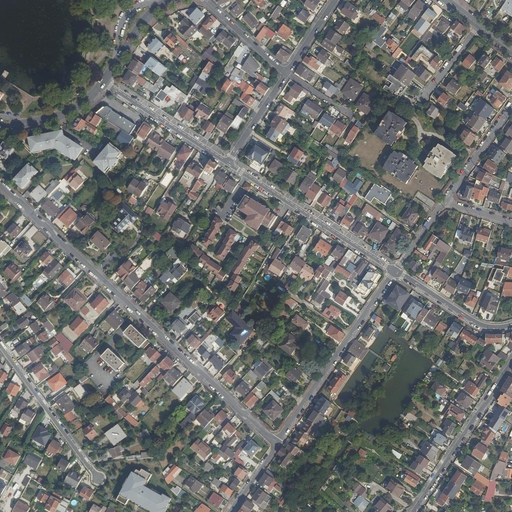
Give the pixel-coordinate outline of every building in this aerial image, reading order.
[(216,0),(217,1),(219,5),(219,6),(224,10),(227,7),(224,4),(228,2),(229,1),(230,1),(231,0),(216,0)] [(253,0),(261,9),(266,4),(263,0),(253,0)] [(319,2),(315,0),(307,0),(304,5),(313,11),(319,2)] [(511,0),(506,0),(506,1),(501,7),(508,12),(507,13),(511,16),(511,15),(511,0)] [(421,3),(418,1),(410,11),(418,17),(426,6),(422,3),(421,3)] [(357,10),(349,4),(342,13),(350,20),(357,10)] [(369,4),(363,11),(372,18),(375,14),(370,11),(369,12),(367,11),(371,6),(369,4)] [(238,5),(230,11),(237,17),(243,13),(238,5)] [(278,6),(277,7),(271,16),(276,19),(277,16),(279,18),(281,15),(279,14),(283,9),(278,5),(278,6)] [(429,9),(423,16),(420,21),(422,23),(424,19),(426,21),(429,17),(434,21),(438,16),(429,9)] [(198,10),(190,18),(197,24),(204,17),(205,16),(198,10)] [(305,23),(310,15),(303,10),(298,18),(305,23)] [(372,18),(379,23),(381,25),(385,20),(383,18),(381,19),(375,14),(372,18)] [(255,22),(249,15),(244,19),(252,28),(255,26),(253,23),(255,22)] [(203,26),(207,31),(217,20),(212,16),(208,21),(204,17),(197,24),(201,28),(203,26)] [(292,19),(302,26),(304,23),(294,16),(292,19)] [(179,32),(189,40),(199,30),(195,27),(186,18),(181,24),(184,26),(179,32)] [(338,21),(339,22),(334,29),(343,36),(350,26),(340,18),(338,21)] [(440,23),(437,21),(431,28),(438,34),(441,36),(451,24),(443,19),(440,23)] [(382,26),(380,28),(370,40),(376,44),(381,49),(381,48),(384,45),(386,42),(381,38),(387,30),(384,28),(388,23),(386,21),(382,26)] [(466,29),(457,21),(452,28),(461,35),(466,29)] [(292,31),(283,25),(284,24),(283,24),(281,22),(279,24),(281,25),(279,28),(282,30),(279,35),(286,40),(292,31)] [(433,26),(430,24),(422,33),(426,35),(433,26)] [(263,27),(260,33),(256,39),(259,42),(267,31),(263,27)] [(205,30),(202,33),(212,42),(216,38),(209,31),(208,33),(205,30)] [(228,35),(227,36),(222,31),(216,38),(221,43),(222,42),(226,45),(225,46),(229,50),(236,42),(228,35)] [(342,38),(331,31),(326,39),(337,46),(342,38)] [(174,32),(171,35),(178,41),(186,49),(188,46),(174,32)] [(432,35),(429,32),(424,38),(427,41),(432,35)] [(165,41),(172,48),(178,41),(171,35),(165,41)] [(146,47),(156,55),(165,46),(155,37),(146,47)] [(322,43),(321,45),(332,53),(337,46),(326,39),(323,43),(322,43)] [(390,50),(393,52),(398,46),(390,39),(387,43),(391,46),(390,47),(391,48),(390,50)] [(370,41),(366,46),(371,50),(376,44),(370,40),(370,41)] [(412,59),(416,62),(421,55),(423,54),(431,60),(435,55),(422,45),(412,59)] [(183,50),(178,46),(172,53),(177,57),(183,50)] [(337,46),(332,53),(335,55),(337,53),(341,55),(344,51),(337,46)] [(286,50),(282,47),(276,56),(282,62),(283,63),(284,63),(285,63),(286,63),(286,62),(290,56),(291,56),(293,53),(287,49),(286,50)] [(436,48),(434,50),(446,60),(448,58),(444,54),(447,50),(444,47),(441,52),(436,48)] [(402,50),(399,48),(392,57),(395,59),(402,50)] [(317,58),(322,61),(321,63),(328,68),(330,64),(326,61),(328,59),(325,57),(327,54),(322,51),(317,58)] [(399,57),(397,61),(403,65),(407,59),(403,55),(401,58),(399,57)] [(470,55),(463,63),(470,69),(476,61),(470,55)] [(149,63),(146,66),(160,77),(161,77),(167,69),(150,56),(146,61),(149,63)] [(251,57),(250,56),(241,69),(245,72),(248,67),(253,73),(259,68),(251,57)] [(484,56),(478,63),(485,69),(491,61),(484,56)] [(306,57),(303,61),(314,68),(316,64),(318,61),(311,57),(309,59),(306,57)] [(409,57),(407,59),(403,65),(405,67),(411,59),(409,57)] [(441,61),(437,57),(430,65),(436,69),(439,65),(440,65),(442,63),(440,62),(441,61)] [(491,66),(496,70),(495,70),(499,73),(505,65),(497,58),(491,66)] [(136,59),(129,70),(131,71),(138,76),(145,66),(136,59)] [(209,63),(208,64),(199,77),(199,78),(206,82),(210,76),(207,75),(213,66),(209,63)] [(307,74),(309,71),(300,65),(298,68),(299,68),(296,73),(309,82),(312,78),(307,74)] [(403,65),(394,78),(406,87),(415,74),(405,67),(403,65)] [(248,67),(245,72),(246,73),(256,80),(258,78),(253,73),(248,67)] [(421,67),(416,74),(425,81),(430,74),(421,67)] [(388,68),(385,71),(391,76),(393,77),(395,74),(388,68)] [(245,72),(241,69),(236,77),(240,79),(241,80),(242,78),(246,73),(245,72)] [(131,71),(124,81),(132,86),(136,81),(139,77),(138,76),(131,71)] [(511,87),(511,74),(508,71),(499,83),(509,91),(511,87)] [(459,72),(457,74),(454,78),(459,82),(460,83),(463,79),(462,78),(464,76),(459,72)] [(486,76),(482,73),(477,79),(481,82),(486,76)] [(416,76),(415,74),(406,87),(407,87),(407,88),(416,76)] [(220,86),(223,88),(222,90),(226,93),(231,84),(236,77),(232,75),(228,81),(225,85),(223,83),(220,86)] [(390,88),(386,86),(384,90),(386,91),(397,99),(402,93),(403,93),(407,87),(406,87),(394,78),(393,77),(391,76),(388,80),(393,84),(390,88)] [(139,77),(136,81),(155,93),(158,89),(139,77)] [(161,77),(160,77),(154,86),(158,89),(164,80),(161,77)] [(236,77),(231,84),(234,86),(240,79),(236,77)] [(200,86),(201,85),(209,91),(212,86),(206,82),(199,78),(195,83),(200,86)] [(241,80),(244,82),(251,87),(252,87),(253,85),(242,78),(241,80)] [(339,85),(335,83),(333,86),(340,91),(347,81),(343,78),(339,84),(339,85)] [(254,82),(259,85),(256,90),(260,93),(265,96),(269,88),(256,80),(254,82)] [(352,80),(343,92),(347,94),(348,94),(349,95),(354,98),(362,88),(355,84),(356,83),(352,80)] [(461,87),(452,81),(446,88),(455,95),(461,87)] [(251,87),(244,82),(239,89),(242,92),(243,91),(247,93),(251,87)] [(176,100),(179,95),(182,97),(184,95),(170,84),(164,92),(176,100)] [(234,86),(231,84),(226,93),(229,94),(234,86)] [(297,100),(302,92),(307,95),(309,92),(302,87),(301,88),(295,85),(289,94),(287,93),(284,99),(290,103),(294,98),(297,100)] [(333,86),(329,92),(336,97),(340,91),(333,86)] [(502,102),(503,103),(506,98),(498,92),(494,96),(495,97),(492,102),(498,107),(502,102)] [(474,93),(464,105),(467,107),(472,110),(475,106),(470,103),(476,95),(474,93)] [(450,98),(444,94),(438,101),(444,106),(450,98)] [(243,101),(251,107),(256,100),(247,95),(243,101)] [(365,95),(357,106),(361,109),(367,113),(375,102),(365,95)] [(489,120),(497,108),(482,98),(474,110),(489,120)] [(235,99),(234,101),(243,107),(245,105),(235,99)] [(322,110),(308,100),(302,108),(317,118),(322,110)] [(457,106),(464,111),(467,107),(464,105),(460,102),(457,106)] [(295,112),(281,103),(274,114),(278,116),(284,120),(289,113),(293,116),(295,112)] [(200,104),(196,110),(194,114),(199,117),(200,116),(207,121),(213,113),(200,104)] [(440,111),(432,105),(426,113),(434,119),(440,111)] [(194,112),(185,107),(180,115),(188,121),(194,112)] [(238,116),(234,121),(233,123),(232,125),(236,127),(237,128),(249,111),(248,110),(249,109),(247,107),(246,108),(245,107),(239,117),(238,116)] [(104,118),(107,113),(98,108),(96,112),(104,118)] [(112,111),(107,119),(123,130),(130,134),(135,126),(112,111)] [(407,123),(404,121),(404,120),(393,113),(392,114),(389,111),(386,116),(387,117),(384,120),(385,121),(382,127),(380,126),(378,130),(377,130),(374,135),(378,137),(377,138),(388,145),(389,144),(392,146),(394,142),(395,143),(405,128),(404,127),(407,123)] [(93,112),(87,121),(93,125),(95,121),(97,119),(99,121),(102,118),(93,112)] [(336,119),(326,112),(319,122),(330,129),(336,120),(336,119)] [(466,121),(468,122),(466,126),(475,132),(478,128),(480,129),(486,121),(475,113),(470,120),(468,118),(466,121)] [(224,116),(224,117),(233,123),(234,121),(225,115),(224,116)] [(272,123),(273,123),(271,126),(272,127),(281,133),(282,134),(289,124),(284,120),(278,116),(276,119),(275,119),(272,123)] [(224,117),(221,120),(217,127),(226,133),(230,127),(232,125),(233,123),(224,117)] [(79,119),(74,127),(75,128),(75,129),(77,131),(78,130),(81,132),(84,128),(96,136),(99,131),(80,119),(79,119)] [(330,129),(341,136),(347,127),(336,120),(330,129)] [(214,126),(207,121),(202,128),(208,132),(204,138),(208,140),(212,134),(210,133),(214,126)] [(352,139),(359,130),(360,130),(363,125),(358,121),(355,125),(355,126),(352,130),(351,129),(349,131),(350,132),(347,137),(351,140),(351,139),(352,139)] [(153,129),(144,123),(137,134),(146,139),(153,129)] [(116,133),(116,132),(119,134),(122,130),(119,128),(119,129),(111,124),(108,128),(116,133)] [(272,127),(266,137),(275,142),(281,133),(272,127)] [(476,136),(465,129),(458,139),(468,146),(473,139),(474,140),(476,136)] [(117,138),(115,140),(127,148),(134,137),(130,134),(123,130),(122,130),(119,134),(117,138)] [(64,132),(30,139),(33,153),(53,149),(53,147),(55,147),(57,148),(57,149),(64,154),(64,153),(69,156),(68,157),(76,162),(84,150),(81,148),(82,146),(76,142),(74,144),(65,137),(64,132)] [(158,134),(154,132),(146,144),(159,152),(165,143),(165,142),(160,138),(157,136),(158,134)] [(511,139),(507,137),(499,148),(509,155),(511,151),(511,139)] [(172,147),(165,143),(159,152),(158,153),(169,160),(176,149),(173,146),(172,147)] [(0,147),(0,155),(7,159),(9,156),(10,157),(13,152),(12,151),(13,149),(4,144),(3,146),(1,145),(0,147)] [(437,177),(438,177),(441,179),(444,175),(444,174),(447,170),(446,169),(449,164),(450,165),(453,160),(454,161),(457,156),(453,154),(454,153),(442,146),(439,144),(436,148),(435,148),(425,162),(426,163),(423,167),(427,169),(426,170),(437,177)] [(110,169),(112,170),(119,161),(118,160),(123,154),(117,149),(117,150),(111,145),(94,164),(99,169),(100,169),(105,174),(110,169)] [(493,151),(491,150),(487,157),(496,163),(497,164),(500,159),(502,161),(506,154),(495,147),(493,151)] [(184,148),(175,161),(181,165),(178,168),(174,173),(177,176),(192,153),(184,148)] [(291,156),(290,155),(287,159),(296,165),(304,153),(296,148),(291,156)] [(333,148),(330,151),(341,158),(344,155),(333,148)] [(408,181),(409,181),(415,172),(416,170),(418,167),(414,164),(415,163),(410,160),(408,161),(403,158),(404,156),(400,153),(399,154),(395,151),(393,154),(392,154),(391,155),(385,165),(383,169),(392,175),(393,173),(399,177),(398,178),(406,184),(408,181)] [(267,157),(259,152),(254,160),(261,165),(267,157)] [(337,156),(335,159),(330,166),(334,169),(341,159),(337,156)] [(272,159),(267,166),(271,169),(271,170),(278,174),(283,167),(276,162),(272,159)] [(219,165),(211,160),(204,171),(210,175),(214,170),(215,170),(219,165)] [(483,168),(489,172),(488,173),(491,175),(497,165),(497,164),(496,163),(495,164),(488,160),(483,168)] [(192,161),(186,171),(199,179),(204,171),(197,166),(196,164),(192,161)] [(16,184),(22,190),(39,173),(33,167),(32,168),(28,165),(23,171),(25,172),(21,176),(20,174),(14,180),(18,183),(16,184)] [(341,184),(340,186),(343,188),(348,181),(351,176),(340,168),(333,179),(341,184)] [(299,176),(289,170),(284,178),(293,185),(299,176)] [(488,173),(482,170),(476,180),(477,180),(489,186),(494,176),(491,175),(488,173)] [(167,171),(160,184),(166,187),(173,174),(167,171)] [(85,181),(75,173),(67,182),(72,187),(73,187),(77,190),(85,181)] [(216,179),(219,181),(215,187),(219,190),(221,186),(222,187),(227,178),(220,173),(216,179)] [(309,173),(306,178),(314,184),(317,178),(309,173)] [(314,184),(306,178),(299,188),(304,191),(303,193),(306,195),(313,185),(314,184)] [(142,183),(135,179),(129,190),(141,198),(149,186),(142,182),(142,183)] [(188,195),(195,200),(198,196),(195,193),(201,184),(203,186),(205,183),(198,179),(193,187),(194,188),(191,191),(188,195)] [(228,179),(223,188),(232,194),(238,185),(228,179)] [(44,197),(47,193),(49,196),(61,184),(57,180),(45,192),(39,186),(31,194),(38,202),(44,197)] [(353,185),(348,181),(343,188),(355,196),(358,191),(352,187),(353,185)] [(246,182),(243,188),(249,191),(252,185),(246,182)] [(381,189),(375,184),(365,199),(371,202),(374,197),(384,204),(392,193),(382,187),(381,189)] [(306,195),(306,196),(313,201),(314,199),(320,191),(320,190),(313,185),(306,195)] [(467,187),(463,199),(470,201),(472,197),(474,189),(467,187)] [(338,203),(333,211),(344,218),(346,214),(358,197),(355,196),(343,188),(342,190),(353,198),(349,206),(347,205),(345,208),(338,203)] [(483,192),(474,189),(472,197),(483,201),(484,196),(487,197),(489,189),(484,188),(483,192)] [(62,196),(58,191),(52,197),(57,201),(62,196)] [(331,198),(320,191),(314,199),(325,207),(331,198)] [(491,192),(488,200),(499,204),(503,192),(501,191),(500,195),(491,192)] [(246,196),(237,208),(250,216),(246,223),(258,231),(262,224),(271,229),(278,218),(270,213),(271,211),(258,203),(258,204),(246,196)] [(52,218),(59,210),(57,208),(53,204),(49,200),(42,208),(47,213),(46,214),(48,216),(49,215),(52,218)] [(511,202),(504,200),(503,203),(501,208),(511,211),(511,202)] [(164,202),(157,213),(168,220),(177,207),(170,202),(168,205),(164,202)] [(123,214),(121,217),(120,216),(111,226),(118,232),(126,223),(126,222),(128,219),(129,220),(132,222),(137,217),(123,203),(117,208),(123,214)] [(364,208),(378,219),(381,214),(367,204),(364,208)] [(146,211),(151,215),(154,210),(149,206),(146,211)] [(67,207),(62,213),(73,224),(79,218),(67,207)] [(419,214),(410,208),(402,220),(411,226),(418,218),(416,217),(419,214)] [(57,217),(69,228),(73,224),(62,213),(57,217)] [(346,214),(344,218),(340,224),(343,226),(344,224),(348,227),(354,219),(346,214)] [(86,215),(84,217),(93,226),(95,224),(86,215)] [(75,226),(72,229),(77,234),(79,232),(83,236),(93,226),(84,217),(75,226)] [(220,228),(224,221),(217,217),(213,223),(214,224),(220,228)] [(174,225),(175,226),(172,230),(180,235),(182,231),(188,235),(191,231),(190,230),(192,226),(180,219),(178,222),(176,221),(174,225)] [(366,229),(358,224),(359,222),(356,220),(352,226),(355,228),(353,232),(358,235),(359,234),(362,236),(366,230),(366,229)] [(280,225),(277,230),(275,233),(280,237),(283,231),(282,230),(286,224),(282,222),(280,225)] [(220,228),(214,224),(210,230),(217,235),(221,228),(220,228)] [(286,224),(282,230),(283,231),(290,235),(294,229),(286,224)] [(377,224),(370,234),(380,241),(387,230),(377,224)] [(403,229),(396,224),(392,230),(391,232),(392,233),(397,227),(402,231),(403,229)] [(15,225),(8,231),(15,238),(21,231),(15,225)] [(459,238),(471,242),(474,233),(467,230),(468,228),(463,226),(459,238)] [(297,237),(300,239),(298,242),(303,245),(305,243),(306,243),(312,233),(303,227),(297,237)] [(446,228),(444,227),(438,235),(440,237),(446,228)] [(449,230),(446,228),(440,237),(446,241),(444,243),(451,248),(453,244),(447,240),(451,233),(449,231),(449,230)] [(390,240),(387,245),(395,251),(399,244),(398,243),(404,234),(397,229),(390,240)] [(483,230),(479,229),(476,240),(488,244),(489,239),(492,231),(487,230),(487,231),(483,230)] [(155,231),(151,235),(160,243),(163,241),(163,240),(164,239),(161,236),(156,230),(155,231)] [(217,235),(210,230),(206,236),(207,236),(213,241),(217,235)] [(231,230),(226,236),(227,237),(234,241),(238,234),(231,230)] [(98,233),(90,241),(98,248),(99,247),(104,251),(111,244),(108,241),(99,233),(99,234),(98,233)] [(14,247),(2,236),(0,238),(0,253),(1,255),(3,253),(6,255),(14,247)] [(207,236),(202,243),(209,248),(214,241),(213,241),(207,236)] [(427,252),(433,243),(437,245),(440,240),(433,236),(423,250),(427,252)] [(224,244),(231,248),(235,241),(234,241),(227,237),(223,243),(224,244)] [(332,247),(321,240),(315,249),(326,256),(332,247)] [(440,240),(437,245),(449,253),(452,248),(451,248),(444,243),(440,240)] [(259,246),(252,241),(248,248),(247,247),(243,253),(239,259),(240,260),(236,266),(235,265),(231,272),(235,274),(231,281),(232,281),(228,288),(235,292),(239,286),(238,285),(242,279),(238,276),(242,270),(243,271),(247,264),(246,264),(254,252),(255,252),(259,246)] [(22,242),(14,251),(21,258),(26,254),(28,256),(33,251),(26,244),(25,245),(22,242)] [(193,244),(188,251),(194,255),(198,249),(199,248),(193,244)] [(224,244),(220,250),(227,255),(232,248),(231,248),(224,244)] [(338,246),(332,254),(339,259),(345,251),(338,246)] [(511,251),(500,248),(498,258),(501,259),(501,260),(503,261),(504,260),(509,261),(510,259),(511,259),(511,255),(511,251)] [(194,255),(193,256),(199,260),(204,254),(204,253),(198,249),(194,255)] [(437,251),(434,249),(428,259),(427,259),(431,261),(437,251)] [(220,250),(216,256),(223,261),(227,255),(220,250)] [(353,253),(349,250),(345,256),(349,259),(353,253)] [(416,251),(414,253),(426,261),(427,259),(428,259),(424,256),(424,257),(419,254),(420,253),(416,251)] [(47,253),(39,262),(45,268),(56,258),(50,252),(47,253)] [(464,252),(463,256),(469,261),(471,254),(464,252)] [(199,260),(199,261),(205,265),(209,259),(210,258),(204,254),(199,260)] [(333,258),(329,256),(325,263),(328,265),(333,258)] [(61,261),(57,258),(40,276),(48,284),(63,268),(59,263),(61,261)] [(178,259),(168,270),(179,280),(186,272),(183,269),(182,270),(178,265),(182,261),(179,258),(178,259)] [(306,263),(296,258),(291,267),(300,273),(306,263)] [(205,265),(204,266),(211,270),(216,263),(209,259),(205,265)] [(274,261),(271,259),(266,267),(279,276),(285,267),(281,264),(282,263),(276,259),(274,261)] [(137,268),(128,260),(115,273),(124,281),(133,272),(137,268)] [(356,271),(354,270),(350,276),(352,277),(353,276),(354,277),(357,274),(359,275),(367,265),(362,261),(356,271)] [(338,265),(333,262),(330,268),(332,269),(334,271),(335,270),(338,266),(338,265)] [(416,272),(420,266),(413,262),(410,267),(416,272)] [(440,264),(437,262),(429,274),(432,276),(440,264)] [(216,263),(211,270),(217,274),(221,269),(222,267),(216,263)] [(12,264),(4,272),(15,283),(23,274),(12,264)] [(338,266),(335,270),(348,279),(350,276),(354,270),(356,268),(350,264),(348,267),(345,271),(340,267),(338,266)] [(307,278),(306,280),(309,282),(316,272),(306,265),(300,273),(307,278)] [(324,274),(323,276),(326,278),(332,269),(330,268),(327,266),(326,268),(321,265),(316,274),(320,276),(322,272),(324,274)] [(217,274),(216,276),(222,280),(227,273),(221,269),(217,274)] [(370,270),(359,286),(367,292),(379,276),(370,270)] [(440,271),(437,270),(432,278),(434,280),(440,271)] [(66,271),(59,278),(58,277),(52,283),(55,285),(61,279),(67,286),(74,279),(66,271)] [(449,278),(440,271),(434,280),(438,282),(437,283),(444,287),(449,278)] [(137,275),(133,272),(124,281),(123,282),(131,290),(135,286),(140,281),(136,276),(137,275)] [(464,273),(458,285),(456,289),(468,295),(472,284),(466,281),(468,275),(464,273)] [(142,282),(137,287),(135,286),(131,290),(140,299),(148,291),(153,285),(147,278),(143,282),(142,282)] [(450,279),(444,288),(454,295),(456,291),(456,289),(458,285),(450,279)] [(254,288),(258,290),(262,282),(258,280),(254,288)] [(324,281),(317,293),(325,298),(329,301),(331,297),(322,291),(327,283),(324,281)] [(511,283),(506,283),(504,290),(502,296),(511,296),(511,283)] [(0,296),(0,298),(2,297),(4,299),(13,293),(11,290),(7,293),(5,291),(6,290),(2,284),(0,285),(0,296)] [(77,288),(75,290),(86,301),(88,299),(77,288)] [(150,293),(152,291),(150,289),(148,291),(140,299),(139,299),(144,303),(151,295),(150,293)] [(66,300),(77,311),(86,301),(75,290),(66,300)] [(406,296),(399,291),(392,301),(399,306),(406,296)] [(335,297),(337,298),(335,301),(342,306),(348,297),(340,292),(339,295),(337,293),(335,297)] [(26,310),(22,305),(24,303),(19,298),(13,293),(4,299),(6,303),(10,301),(17,311),(16,312),(18,315),(26,310)] [(25,293),(20,297),(29,306),(34,302),(25,293)] [(313,299),(321,305),(325,298),(317,293),(313,299)] [(46,294),(38,303),(48,313),(56,304),(46,294)] [(180,303),(171,294),(163,302),(169,308),(170,308),(173,311),(180,303)] [(474,308),(473,308),(470,314),(473,316),(482,295),(479,294),(477,299),(478,300),(476,304),(474,308)] [(100,296),(92,305),(100,314),(109,304),(100,296)] [(470,296),(466,305),(473,308),(474,308),(476,304),(478,300),(477,299),(470,296)] [(500,301),(488,296),(483,307),(496,314),(500,301)] [(233,297),(229,302),(228,303),(234,309),(235,309),(235,308),(240,302),(233,297)] [(296,303),(288,297),(283,304),(287,307),(290,310),(294,303),(297,305),(298,304),(296,303)] [(421,307),(411,300),(405,309),(415,316),(421,307)] [(215,323),(225,313),(214,303),(205,312),(208,315),(207,316),(215,323)] [(228,303),(224,307),(230,313),(232,311),(233,310),(234,309),(228,303)] [(283,304),(276,313),(280,316),(287,307),(283,304)] [(330,309),(327,307),(323,313),(322,314),(332,320),(333,319),(335,315),(337,316),(340,312),(331,306),(330,309)] [(81,312),(85,316),(90,311),(85,307),(81,312)] [(188,326),(181,319),(178,321),(188,330),(204,314),(199,308),(188,320),(191,323),(188,326)] [(429,313),(424,309),(415,322),(421,325),(424,321),(429,313)] [(115,310),(106,320),(117,331),(125,322),(117,314),(118,313),(115,310)] [(27,317),(27,318),(33,314),(31,311),(23,316),(24,317),(17,322),(22,329),(27,325),(30,323),(27,319),(26,320),(25,318),(27,317)] [(231,334),(240,343),(248,334),(252,330),(240,319),(232,311),(230,313),(227,317),(237,327),(231,334)] [(307,324),(297,316),(298,315),(295,313),(290,321),(303,330),(307,324)] [(432,316),(429,313),(424,321),(434,328),(439,320),(435,317),(433,318),(431,317),(432,316)] [(83,321),(79,318),(70,327),(79,336),(89,327),(86,324),(86,323),(84,321),(83,321)] [(178,320),(172,326),(177,332),(179,334),(182,336),(188,330),(178,321),(178,320)] [(454,323),(449,320),(445,325),(450,328),(450,329),(454,323)] [(44,325),(46,327),(48,329),(51,333),(55,329),(46,321),(43,324),(44,325)] [(445,329),(447,331),(450,328),(445,325),(441,322),(436,330),(442,334),(445,329)] [(450,329),(446,334),(452,338),(456,333),(458,335),(463,328),(454,322),(454,323),(450,329)] [(6,323),(0,327),(2,331),(9,326),(6,323)] [(36,333),(41,330),(42,331),(46,327),(44,325),(40,328),(36,323),(31,327),(36,333)] [(132,343),(133,342),(142,351),(149,343),(147,341),(147,340),(132,325),(124,334),(131,340),(130,341),(132,343)] [(333,326),(327,333),(342,343),(347,336),(333,326)] [(364,338),(369,342),(377,331),(378,329),(372,326),(364,338)] [(48,335),(46,331),(48,329),(46,327),(42,331),(37,334),(41,340),(42,339),(44,342),(49,338),(47,336),(48,335)] [(248,334),(254,339),(259,333),(260,333),(259,332),(257,331),(255,331),(252,330),(248,334)] [(461,337),(453,349),(444,363),(446,365),(455,353),(457,354),(461,348),(460,346),(465,339),(474,346),(476,343),(479,339),(465,330),(460,337),(461,337)] [(405,331),(399,340),(402,342),(408,333),(405,331)] [(212,346),(211,345),(219,337),(213,332),(196,350),(206,359),(212,353),(209,349),(212,346)] [(56,338),(60,344),(68,353),(74,347),(60,333),(56,338)] [(290,333),(280,347),(290,354),(297,346),(295,344),(299,339),(290,333)] [(81,345),(91,354),(100,344),(90,335),(81,345)] [(193,335),(187,341),(196,349),(206,339),(203,337),(199,341),(193,335)] [(491,343),(502,343),(503,335),(494,335),(490,335),(487,335),(486,342),(480,339),(478,343),(484,347),(487,342),(491,343)] [(53,348),(56,345),(56,347),(59,344),(55,338),(49,342),(53,348)] [(409,343),(415,347),(416,346),(417,343),(415,341),(416,340),(413,338),(410,342),(409,343)] [(345,362),(351,366),(353,362),(356,359),(353,357),(354,356),(357,357),(358,359),(365,349),(366,347),(365,347),(356,340),(354,343),(348,353),(350,355),(345,362)] [(26,343),(16,350),(21,356),(30,349),(26,343)] [(51,351),(56,358),(61,354),(65,358),(69,354),(60,344),(59,344),(56,347),(51,351)] [(45,355),(39,346),(27,355),(33,363),(45,355)] [(148,354),(147,356),(154,363),(161,355),(154,348),(153,349),(150,347),(146,352),(148,354)] [(123,365),(124,364),(109,349),(102,357),(108,363),(107,365),(109,367),(110,366),(117,372),(118,370),(120,372),(121,371),(122,372),(126,368),(123,365)] [(497,362),(500,359),(500,358),(497,357),(490,352),(487,350),(484,354),(487,356),(481,364),(491,370),(497,362)] [(210,360),(221,372),(228,365),(218,354),(210,360)] [(167,368),(165,370),(168,373),(172,368),(176,365),(167,357),(159,365),(162,367),(164,365),(167,368)] [(436,364),(440,367),(444,361),(440,358),(436,364)] [(256,368),(262,362),(260,359),(254,365),(256,368)] [(33,370),(39,379),(40,378),(47,373),(41,364),(33,370)] [(156,366),(140,384),(143,388),(149,381),(150,383),(152,381),(150,379),(152,376),(153,377),(160,370),(156,366)] [(286,376),(294,383),(301,374),(294,367),(293,366),(290,369),(291,370),(286,376)] [(295,366),(294,367),(301,374),(303,373),(295,366)] [(168,373),(164,377),(173,386),(182,378),(172,368),(168,373)] [(231,384),(237,377),(229,369),(222,376),(231,384)] [(0,373),(0,384),(2,385),(9,374),(2,370),(0,373)] [(168,373),(165,370),(158,378),(161,380),(164,377),(168,373)] [(247,373),(254,380),(257,376),(250,370),(247,373)] [(47,373),(40,378),(43,382),(50,377),(47,373)] [(45,382),(48,385),(47,386),(52,393),(66,383),(59,373),(50,380),(49,379),(45,382)] [(346,378),(339,373),(328,389),(335,395),(346,378)] [(482,389),(488,379),(482,375),(476,385),(482,389)] [(511,378),(510,377),(507,382),(503,388),(511,394),(511,378)] [(192,387),(184,380),(173,391),(180,398),(181,398),(186,392),(192,387)] [(257,390),(260,390),(266,384),(261,380),(261,381),(250,392),(251,393),(247,396),(243,399),(250,406),(257,399),(253,394),(257,390)] [(250,389),(242,382),(235,388),(243,396),(250,389)] [(446,388),(436,382),(431,391),(440,397),(443,393),(446,388)] [(480,390),(475,387),(476,386),(470,382),(466,389),(471,393),(470,394),(475,397),(480,390)] [(20,388),(12,383),(7,391),(16,396),(20,388)] [(511,394),(503,388),(501,392),(505,394),(511,399),(511,398),(511,394)] [(125,403),(128,400),(136,407),(142,400),(135,393),(132,396),(126,390),(122,395),(121,394),(118,397),(125,403)] [(278,400),(279,401),(281,399),(272,390),(269,393),(278,400)] [(65,414),(74,407),(63,391),(53,399),(65,414)] [(458,401),(467,408),(470,403),(472,400),(463,394),(458,401)] [(499,400),(500,402),(499,404),(505,409),(511,399),(505,394),(503,397),(502,396),(499,400)] [(198,395),(187,407),(192,411),(196,415),(205,405),(203,403),(204,401),(198,395)] [(24,411),(29,403),(17,397),(13,404),(15,405),(13,409),(19,413),(21,409),(24,411)] [(108,397),(105,400),(112,406),(116,408),(119,405),(118,404),(108,397)] [(105,410),(108,408),(102,400),(99,403),(105,410)] [(283,410),(273,401),(263,410),(273,420),(283,410)] [(320,401),(315,408),(316,409),(324,415),(329,407),(320,401)] [(466,414),(449,402),(441,415),(447,419),(450,414),(460,422),(466,414)] [(116,408),(117,409),(124,416),(126,417),(129,414),(119,405),(116,408)] [(37,414),(27,408),(20,420),(25,424),(30,427),(37,414)] [(114,413),(121,419),(124,416),(117,409),(114,413)] [(324,415),(316,409),(308,420),(310,422),(317,427),(318,427),(326,416),(324,415)] [(202,424),(201,425),(204,429),(214,419),(215,417),(209,411),(208,412),(205,410),(198,417),(196,419),(199,422),(200,421),(202,424)] [(215,417),(214,419),(220,424),(228,416),(222,410),(215,417)] [(132,411),(126,418),(136,427),(140,423),(136,420),(138,417),(132,411)] [(196,415),(192,411),(183,421),(189,426),(196,419),(198,417),(196,415)] [(76,418),(71,412),(65,416),(69,422),(73,420),(76,418)] [(413,415),(409,413),(401,425),(404,427),(405,427),(413,415)] [(497,413),(489,424),(499,431),(507,420),(497,413)] [(76,430),(82,425),(77,418),(74,421),(74,422),(71,424),(76,430)] [(443,432),(450,436),(456,425),(448,420),(444,425),(446,427),(443,432)] [(183,421),(179,425),(185,430),(189,426),(183,421)] [(317,427),(310,422),(303,430),(310,435),(311,436),(317,427)] [(223,429),(224,430),(231,437),(232,435),(236,431),(228,423),(223,429)] [(107,432),(112,439),(113,439),(115,437),(118,442),(127,436),(118,424),(107,432)] [(11,429),(5,425),(0,433),(7,437),(11,429)] [(48,430),(40,425),(34,434),(46,441),(51,434),(47,432),(48,430)] [(98,434),(91,425),(83,431),(90,440),(98,434)] [(483,433),(484,434),(480,439),(489,445),(498,433),(489,427),(487,430),(486,429),(483,433)] [(303,430),(302,429),(294,441),(304,445),(310,435),(303,430)] [(448,438),(439,433),(433,441),(436,443),(442,447),(448,438)] [(410,438),(404,434),(399,441),(405,445),(410,438)] [(224,445),(220,450),(229,457),(234,460),(247,446),(244,443),(238,449),(238,448),(234,452),(228,448),(237,439),(232,435),(231,437),(223,444),(224,445)] [(61,444),(53,439),(48,449),(56,454),(61,444)] [(198,440),(191,447),(198,454),(199,453),(205,460),(213,451),(203,442),(201,443),(198,440)] [(482,441),(472,455),(480,460),(490,447),(482,441)] [(300,449),(290,443),(286,449),(289,451),(294,455),(295,456),(300,449)] [(422,452),(433,460),(439,450),(428,443),(422,452)] [(120,452),(124,450),(122,445),(111,449),(113,455),(114,455),(115,457),(122,455),(120,452)] [(278,463),(285,468),(294,455),(289,451),(288,452),(283,448),(279,455),(282,457),(278,463)] [(365,456),(368,452),(361,448),(359,452),(365,456)] [(21,455),(9,449),(4,458),(15,465),(21,455)] [(221,456),(226,460),(229,457),(220,450),(219,449),(218,450),(216,452),(217,453),(212,458),(216,461),(221,456)] [(393,449),(391,453),(400,459),(403,454),(393,449)] [(142,455),(125,456),(126,460),(127,459),(147,458),(155,457),(155,456),(152,452),(141,452),(142,455)] [(37,468),(42,459),(32,453),(31,454),(29,453),(24,460),(37,468)] [(508,457),(501,455),(497,461),(505,464),(508,457)] [(430,461),(421,456),(417,463),(424,468),(425,468),(427,466),(430,461)] [(465,463),(466,463),(463,467),(475,475),(481,465),(469,457),(467,461),(465,463)] [(63,458),(58,467),(65,471),(70,463),(63,458)] [(236,459),(234,461),(242,466),(243,465),(249,470),(253,464),(250,462),(251,460),(249,458),(245,463),(243,462),(242,463),(236,459)] [(505,464),(497,461),(492,473),(490,480),(489,482),(493,482),(494,482),(497,474),(502,475),(502,477),(511,479),(511,470),(505,469),(503,469),(505,464)] [(417,463),(415,462),(411,469),(419,474),(421,472),(424,468),(417,463)] [(332,471),(340,476),(345,469),(337,464),(332,471)] [(167,468),(163,473),(167,482),(168,484),(182,470),(174,465),(171,469),(168,467),(167,468)] [(247,471),(240,466),(234,475),(241,480),(247,471)] [(148,479),(133,470),(121,493),(155,511),(165,511),(169,507),(168,507),(173,497),(164,492),(163,494),(145,484),(148,479)] [(269,470),(259,484),(263,487),(265,484),(268,486),(269,484),(270,485),(273,481),(276,478),(269,470)] [(421,479),(408,470),(403,479),(415,487),(421,479)] [(70,471),(64,481),(76,489),(83,478),(79,475),(78,476),(70,471)] [(467,478),(458,472),(452,482),(460,487),(467,478)] [(480,477),(477,474),(474,478),(477,480),(479,482),(482,478),(489,482),(490,480),(482,475),(480,477)] [(27,487),(31,478),(27,476),(23,485),(27,487)] [(186,483),(192,488),(190,491),(194,493),(196,491),(195,491),(198,488),(201,485),(198,483),(199,482),(195,480),(195,479),(191,476),(186,483)] [(280,486),(286,491),(289,493),(290,491),(284,486),(283,484),(276,478),(273,481),(278,487),(280,486)] [(482,478),(479,482),(485,486),(487,488),(489,482),(482,478)] [(239,482),(235,479),(230,487),(234,490),(239,482)] [(477,480),(475,483),(484,489),(485,486),(479,482),(477,480)] [(233,491),(219,481),(216,485),(230,496),(233,491)] [(392,481),(386,490),(398,498),(404,489),(392,481)] [(451,481),(443,494),(449,498),(452,500),(460,487),(452,482),(451,481)] [(482,492),(481,492),(484,489),(475,483),(470,490),(479,496),(480,494),(481,495),(482,492)] [(94,491),(87,487),(85,489),(85,490),(83,490),(80,494),(89,499),(94,491)] [(173,487),(171,490),(177,496),(181,490),(182,490),(178,487),(176,489),(173,487)] [(367,492),(361,487),(357,493),(358,494),(360,495),(365,500),(368,497),(365,494),(367,492)] [(253,499),(255,501),(254,503),(260,508),(263,510),(272,497),(260,489),(253,499)] [(45,503),(49,497),(40,491),(36,498),(45,503)] [(290,491),(289,493),(281,504),(282,505),(285,507),(286,505),(293,494),(290,491)] [(53,511),(54,511),(57,509),(61,511),(63,511),(65,510),(70,501),(69,501),(63,497),(61,501),(53,497),(55,495),(60,498),(61,496),(54,492),(45,507),(53,511)] [(209,501),(219,508),(224,499),(215,493),(209,501)] [(449,501),(448,500),(449,498),(443,494),(441,498),(442,499),(439,504),(443,507),(446,503),(447,504),(449,501)] [(364,504),(367,507),(369,503),(365,500),(360,495),(354,502),(360,508),(364,504)] [(375,507),(380,511),(389,511),(392,507),(382,499),(375,507)] [(27,511),(30,508),(18,501),(13,510),(16,511),(27,511)] [(245,505),(242,510),(245,511),(254,511),(252,511),(255,507),(248,502),(247,502),(245,501),(243,504),(245,505)]
